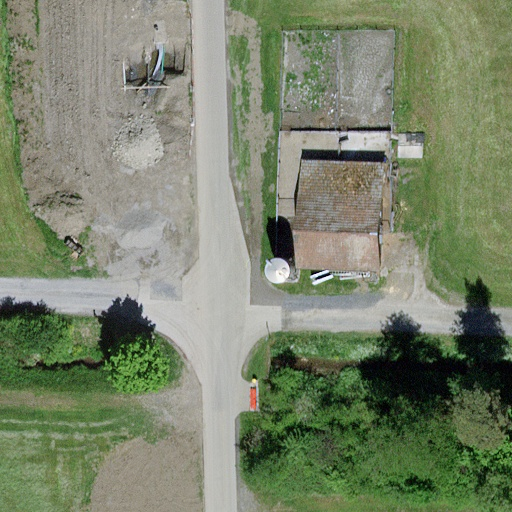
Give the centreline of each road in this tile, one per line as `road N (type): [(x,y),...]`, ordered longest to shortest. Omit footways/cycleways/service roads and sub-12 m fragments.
road 1 (track): [(0,300),(511,319)]
road 2 (unclassified): [(208,0),(221,511)]
road 3 (track): [(0,414),(218,418)]
